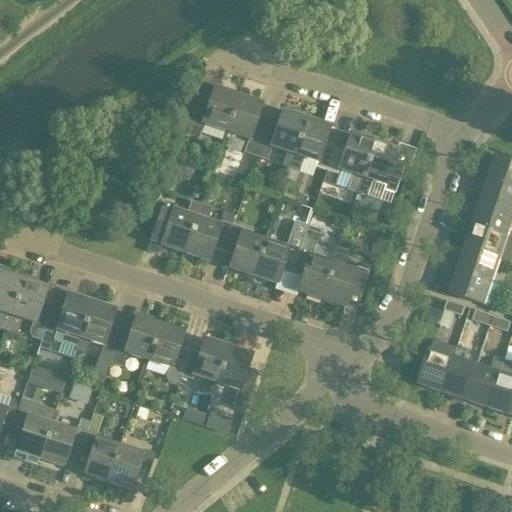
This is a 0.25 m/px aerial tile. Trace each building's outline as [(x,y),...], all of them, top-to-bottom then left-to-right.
[(202,126),(226,134),(238,98),(214,90),(210,103),(197,98),(188,126),(201,130),(202,126)] [(261,105),(238,98),(226,134),(246,141),(245,145),(258,149),(268,122),(257,118),(261,105)] [(281,169),(286,170),(303,119),(282,112),(278,125),(268,122),(258,149),(267,152),(269,147),(286,153),(281,169)] [(312,167),(325,172),(334,144),(324,141),(328,128),(303,119),(286,170),(299,175),(304,159),(314,163),(312,167)] [(334,144),(325,172),(327,172),(325,179),(347,186),(346,191),(356,194),(361,179),(360,179),(372,143),(350,136),(346,148),(334,144)] [(392,164),(397,151),(372,143),(360,179),(361,179),(356,194),(366,197),(371,182),(382,186),(380,191),(392,195),(402,167),(392,164)] [(180,164),(189,167),(191,160),(182,157),(180,164)] [(511,162),(496,157),(493,166),(490,165),(486,177),(489,178),(488,181),(511,189),(511,162)] [(511,189),(488,181),(480,204),(511,214),(511,189)] [(162,204),(153,231),(149,244),(184,256),(200,207),(190,203),(185,217),(173,212),(174,208),(162,204)] [(511,214),(480,204),(472,226),(507,238),(511,228),(511,214)] [(211,211),(200,207),(184,256),(207,263),(211,251),(222,254),(231,227),(219,224),(218,228),(207,224),(211,211)] [(294,223),(285,250),(264,243),(252,278),(276,286),(280,274),(291,277),(307,227),(294,223)] [(511,263),(511,239),(507,238),(472,226),(465,249),(500,261),(511,265),(511,263)] [(229,270),(252,278),(264,243),(242,236),(243,231),(231,227),(222,254),(233,258),(229,270)] [(328,247),(323,263),(312,259),(319,237),(307,233),(309,228),(307,227),(291,277),(301,281),(297,293),(321,301),(338,250),(328,247)] [(457,271),(493,283),(500,261),(465,249),(457,271)] [(347,253),(338,250),(321,301),(344,309),(348,297),(359,301),(368,274),(354,270),(353,273),(343,269),(347,253)] [(449,295),(485,307),(493,283),(457,271),(449,295)] [(0,315),(0,332),(5,334),(22,282),(0,274),(0,314),(0,315)] [(31,339),(41,342),(44,333),(52,307),(42,303),(46,290),(22,282),(5,334),(17,338),(22,322),(32,325),(29,334),(31,339)] [(63,310),(52,307),(44,333),(56,337),(57,333),(79,340),(90,304),(68,297),(63,310)] [(465,307),(447,301),(443,313),(462,319),(465,307)] [(90,304),(79,340),(75,352),(85,355),(89,344),(102,348),(101,352),(111,356),(120,329),(110,325),(114,312),(90,304)] [(472,322),(489,328),(493,317),(475,311),(472,322)] [(511,323),(493,317),(489,328),(507,334),(511,323)] [(121,369),(125,356),(147,363),(159,327),(135,319),(131,332),(120,329),(111,356),(113,356),(110,365),(121,369)] [(176,388),(180,378),(188,351),(178,348),(182,335),(159,327),(147,363),(168,370),(165,379),(168,385),(176,388)] [(199,355),(188,351),(180,378),(192,382),(193,378),(205,382),(201,395),(211,398),(215,385),(227,349),(203,342),(199,355)] [(419,387),(442,395),(454,360),(457,350),(434,342),(419,387)] [(215,385),(236,392),(238,393),(237,397),(249,400),(257,374),(246,370),(251,357),(227,349),(215,385)] [(477,367),(465,402),(487,409),(503,362),(494,359),(490,372),(477,367)] [(454,360),(442,395),(465,402),(477,367),(454,360)] [(511,365),(503,362),(487,409),(511,417),(511,414),(511,365)] [(20,398),(54,410),(65,381),(31,369),(20,398)] [(73,383),(68,398),(86,403),(91,389),(73,383)] [(231,408),(245,412),(249,400),(237,397),(238,393),(236,392),(231,408)] [(5,411),(0,409),(0,434),(9,437),(18,411),(20,405),(9,401),(7,407),(5,411)] [(184,409),(181,420),(202,425),(204,414),(184,409)] [(16,454),(39,462),(51,426),(28,418),(30,414),(18,411),(9,437),(20,441),(16,454)] [(206,414),(204,428),(227,432),(229,418),(206,414)] [(87,433),(78,460),(87,463),(89,463),(84,476),(108,484),(120,448),(97,441),(98,437),(99,436),(97,435),(102,419),(92,416),(89,427),(87,433)] [(80,421),(77,429),(86,432),(89,424),(80,421)] [(51,426),(39,462),(63,469),(67,456),(78,460),(87,433),(86,432),(77,429),(76,429),(74,433),(51,426)] [(142,456),(120,448),(108,484),(131,492),(136,479),(146,482),(155,456),(143,452),(142,456)]
